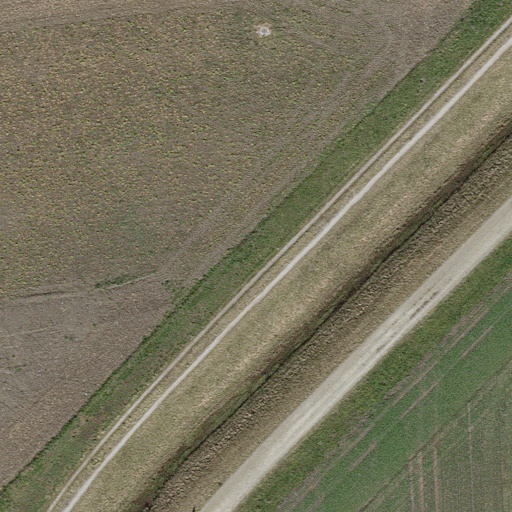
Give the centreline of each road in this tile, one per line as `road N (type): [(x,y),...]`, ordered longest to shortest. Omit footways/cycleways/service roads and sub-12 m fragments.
road 1 (track): [(55,511),(151,399),(511,31)]
road 2 (track): [(204,511),(511,203)]
